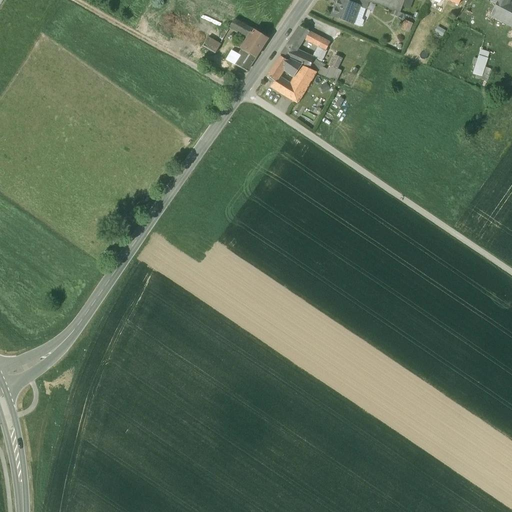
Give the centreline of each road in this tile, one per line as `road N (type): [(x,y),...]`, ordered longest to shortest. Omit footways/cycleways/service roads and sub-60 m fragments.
road 1 (unclassified): [(56,348),(306,0)]
road 2 (track): [(511,275),(242,89)]
road 3 (track): [(237,96),(66,0)]
